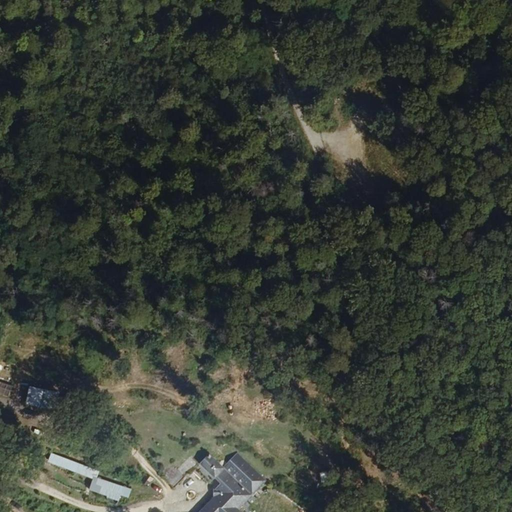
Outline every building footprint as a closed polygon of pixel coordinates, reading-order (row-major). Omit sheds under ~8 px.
[(32,384),(27,402),(56,410),(61,391),(32,384)] [(263,481),(232,456),(220,472),(222,473),(229,479),(221,489),(217,494),(220,497),(207,511),(239,511),(263,481)] [(222,473),(220,472),(208,462),(200,473),(215,484),(222,473)] [(334,469),(321,472),(324,482),(336,479),(334,469)] [(178,495),(188,483),(175,472),(165,483),(178,495)] [(150,484),(154,477),(145,473),(141,481),(150,484)] [(221,489),(229,479),(222,473),(215,484),(221,489)] [(124,500),(128,486),(98,478),(95,492),(124,500)]
